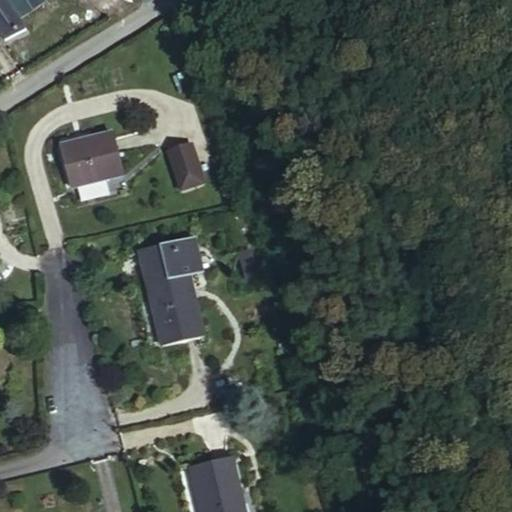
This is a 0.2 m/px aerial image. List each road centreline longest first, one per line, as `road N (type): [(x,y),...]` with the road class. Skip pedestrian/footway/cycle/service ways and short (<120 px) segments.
road 1 (residential): [(0,469),(80,448),(54,291)]
road 2 (residential): [(0,105),(168,0)]
road 3 (unknown): [(80,448),(241,419)]
